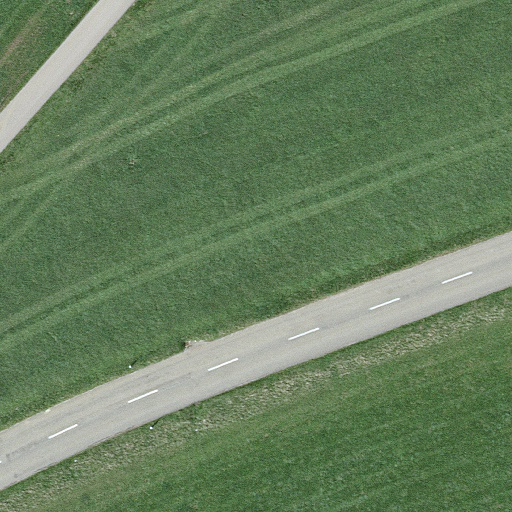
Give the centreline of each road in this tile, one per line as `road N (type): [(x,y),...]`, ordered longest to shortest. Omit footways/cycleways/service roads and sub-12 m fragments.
road 1 (tertiary): [(0,452),(130,391),(511,253)]
road 2 (unclassified): [(0,107),(101,0)]
